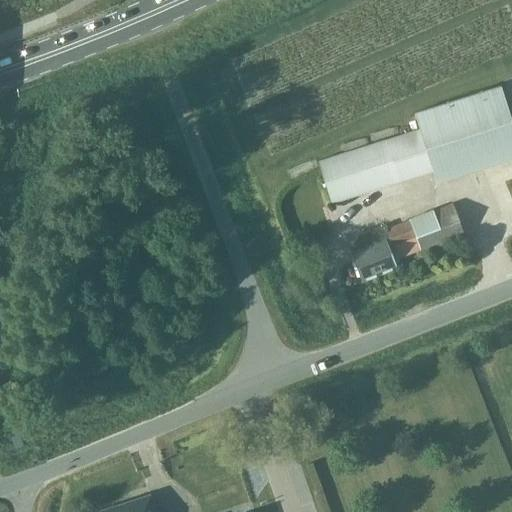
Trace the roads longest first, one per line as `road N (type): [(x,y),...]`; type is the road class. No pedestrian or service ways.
road 1 (unclassified): [(37,472),(511,283)]
road 2 (unknown): [(336,236),(451,195),(481,193),(499,211),(511,244)]
road 3 (primary): [(0,81),(143,15)]
road 4 (primary): [(143,15),(0,61)]
